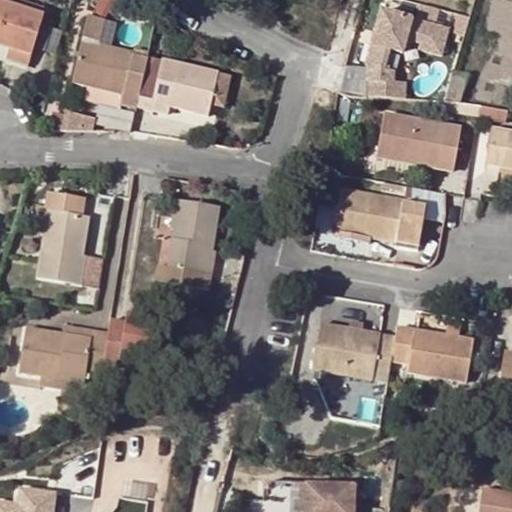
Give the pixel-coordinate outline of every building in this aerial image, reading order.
[(0,1),(0,31),(8,4),(0,1)] [(43,14),(8,4),(0,31),(0,43),(9,46),(6,57),(29,63),(43,14)] [(365,97),(403,98),(404,82),(392,82),(392,70),(383,68),(388,49),(401,52),(405,38),(419,42),(418,49),(440,55),(446,28),(379,10),(373,31),(376,41),(376,45),(370,43),(365,65),(367,66),(365,97)] [(495,16),(497,34),(507,34),(506,15),(495,16)] [(119,102),(136,106),(137,105),(147,58),(131,55),(132,51),(82,40),(72,84),(99,90),(120,94),(119,102)] [(9,46),(0,43),(0,55),(6,57),(9,46)] [(162,61),(148,56),(147,58),(137,105),(168,111),(169,106),(208,113),(211,101),(217,73),(217,70),(162,58),(162,61)] [(230,75),(217,73),(211,101),(224,104),(230,75)] [(120,94),(99,90),(97,98),(119,102),(120,94)] [(511,101),(487,99),(486,107),(505,109),(511,110),(511,101)] [(464,103),(443,101),(442,109),(462,112),(464,103)] [(464,103),(462,112),(476,114),(479,106),(464,103)] [(476,114),(476,117),(503,122),(505,109),(486,107),(479,106),(476,114)] [(376,157),(399,161),(400,156),(422,160),(421,165),(452,172),(459,129),(384,115),(376,157)] [(484,164),(511,168),(511,133),(491,129),(484,164)] [(400,156),(399,161),(412,163),(421,165),(422,160),(400,156)] [(341,189),(334,231),(369,237),(395,242),(394,247),(410,249),(416,216),(400,214),(402,202),(402,200),(341,189)] [(79,286),(84,257),(82,257),(78,256),(79,246),(83,247),(88,217),(80,216),(83,199),(47,194),(40,236),(43,237),(37,280),(79,286)] [(168,229),(170,230),(176,230),(174,240),(170,239),(166,268),(156,266),(154,283),(209,291),(214,252),(210,251),(217,208),(174,200),(168,229)] [(424,206),(402,202),(400,214),(416,216),(410,249),(417,251),(424,206)] [(369,237),(334,231),(333,237),(366,244),(369,237)] [(79,286),(97,288),(101,259),(84,257),(79,286)] [(142,322),(165,325),(165,320),(125,314),(123,322),(142,325),(142,322)] [(123,322),(110,320),(107,334),(106,341),(103,365),(116,367),(117,359),(136,362),(159,366),(165,325),(142,322),(142,325),(123,322)] [(350,321),(347,329),(360,330),(361,323),(350,321)] [(311,371),(387,384),(390,363),(395,336),(360,330),(347,329),(320,323),(311,371)] [(106,341),(107,334),(64,327),(63,334),(106,341)] [(472,341),(396,327),(395,336),(390,363),(405,365),(404,373),(465,383),(472,341)] [(103,365),(106,341),(63,334),(24,329),(17,373),(40,377),(59,380),(85,383),(87,371),(101,373),(103,365)] [(511,385),(511,352),(502,351),(497,383),(511,385)] [(134,371),(136,362),(117,359),(116,367),(134,371)] [(59,380),(40,377),(39,385),(58,388),(59,380)] [(372,410),(382,412),(384,396),(362,391),(360,408),(372,410)] [(369,427),(379,428),(382,412),(372,410),(369,427)] [(173,446),(182,446),(184,433),(175,431),(173,446)] [(130,464),(128,479),(149,481),(151,465),(130,464)] [(289,483),(288,511),(353,511),(355,486),(289,483)] [(54,511),(57,492),(20,487),(18,503),(0,500),(0,511),(54,511)] [(511,511),(511,500),(480,495),(477,511),(511,511)]
